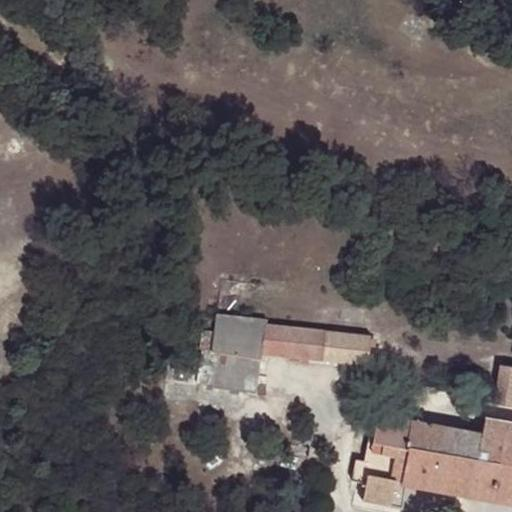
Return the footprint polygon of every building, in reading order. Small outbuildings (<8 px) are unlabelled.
[(216,313),(206,388),(257,395),(262,358),(366,367),(370,337),(266,326),(267,320),(216,313)] [(511,370),(497,369),(492,402),(511,404),(511,370)] [(157,382),(154,408),(184,411),(187,385),(157,382)] [(408,454),(403,489),(405,490),(443,497),(511,505),(511,427),(484,422),(481,439),(408,429),(404,453),(408,454)] [(364,483),(403,489),(408,454),(404,453),(408,429),(372,425),(366,471),(354,470),(350,490),(363,493),(364,483)] [(368,511),(402,511),(405,490),(364,483),(363,493),(360,511),(368,511)] [(405,490),(402,511),(440,511),(443,497),(405,490)]
